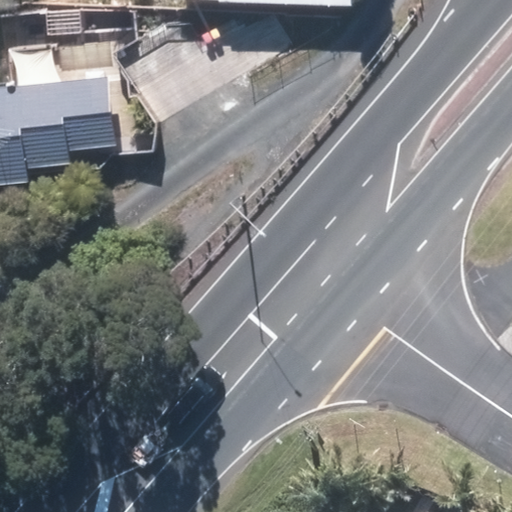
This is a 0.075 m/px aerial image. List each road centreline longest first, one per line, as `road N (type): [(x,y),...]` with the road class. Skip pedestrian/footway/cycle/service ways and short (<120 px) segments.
road 1 (primary): [(299,215),(493,0)]
road 2 (primary): [(511,104),(366,275)]
road 3 (residential): [(511,402),(366,275)]
road 4 (primary): [(221,373),(102,511)]
road 5 (primary): [(221,373),(299,215)]
road 6 (primary): [(366,275),(221,373)]
